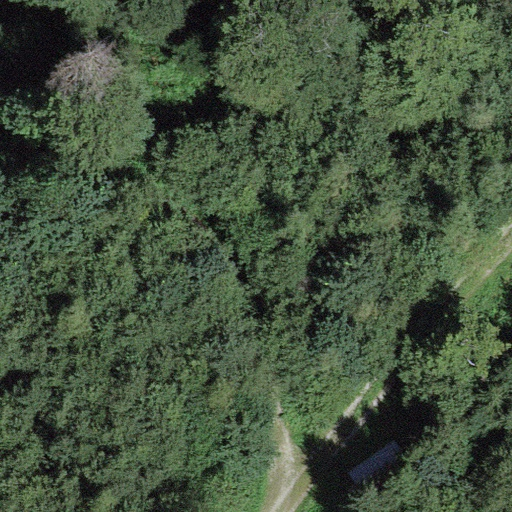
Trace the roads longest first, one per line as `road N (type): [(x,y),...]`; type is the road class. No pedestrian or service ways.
road 1 (track): [(262,511),(272,427),(267,357),(243,282),(218,242),(156,197),(67,165),(0,160)]
road 2 (track): [(279,511),(511,245)]
